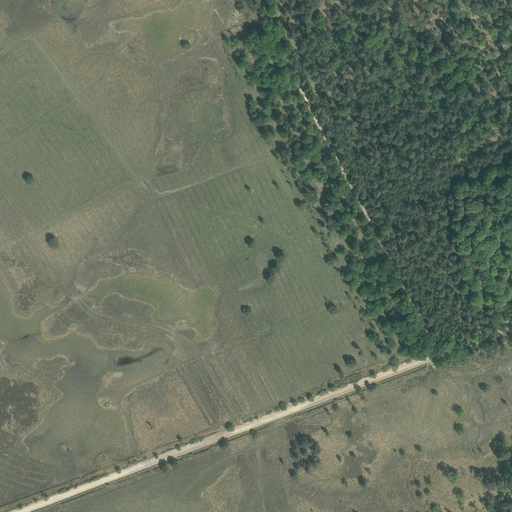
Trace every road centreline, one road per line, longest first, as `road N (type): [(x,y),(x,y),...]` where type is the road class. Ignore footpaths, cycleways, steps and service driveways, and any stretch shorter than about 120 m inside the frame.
road 1 (track): [(441,354),(17,511)]
road 2 (track): [(441,354),(261,0)]
